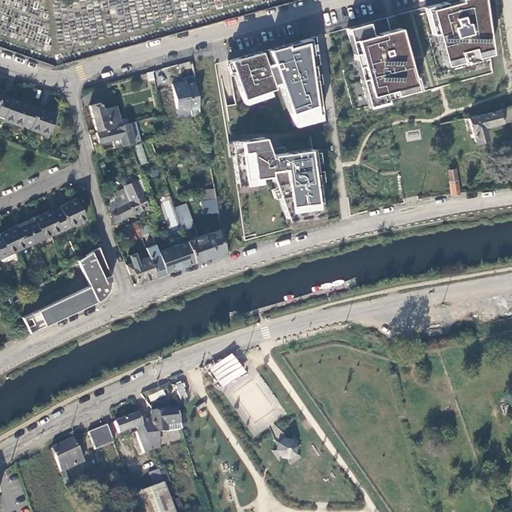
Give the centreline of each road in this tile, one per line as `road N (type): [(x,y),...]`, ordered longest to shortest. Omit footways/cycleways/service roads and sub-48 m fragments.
road 1 (residential): [(130,301),(345,226),(511,196)]
road 2 (residential): [(68,77),(335,0)]
road 3 (residential): [(0,452),(148,376)]
road 4 (residential): [(0,361),(130,301)]
road 5 (residential): [(130,301),(83,169)]
